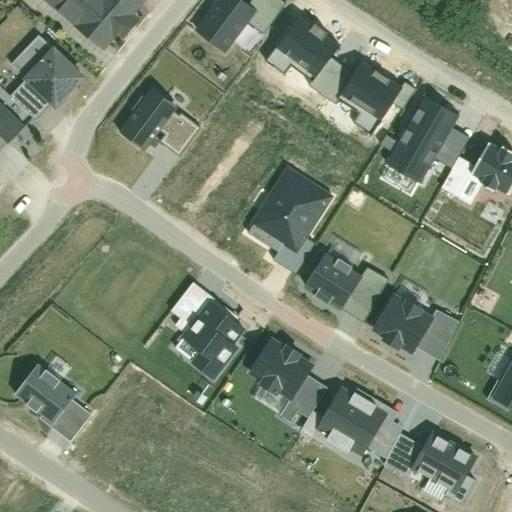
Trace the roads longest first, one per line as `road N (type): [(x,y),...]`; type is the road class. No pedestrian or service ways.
road 1 (residential): [(511,452),(116,194),(75,181)]
road 2 (residential): [(511,114),(317,0)]
road 3 (residential): [(184,0),(124,65),(87,124),(75,181)]
road 4 (residential): [(0,437),(111,511)]
road 5 (residential): [(75,181),(0,275)]
